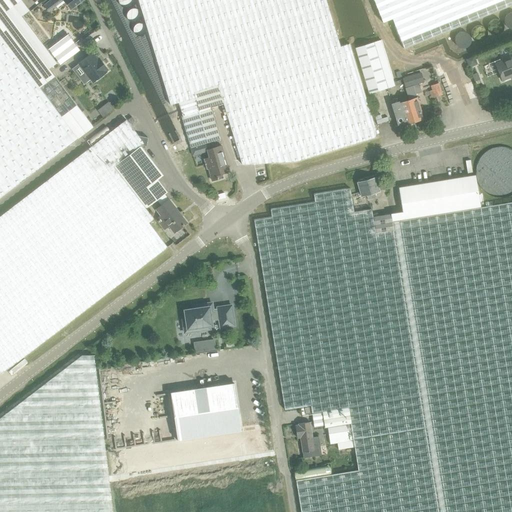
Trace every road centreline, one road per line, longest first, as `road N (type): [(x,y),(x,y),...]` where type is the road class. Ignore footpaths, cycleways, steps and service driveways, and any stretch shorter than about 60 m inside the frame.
road 1 (unclassified): [(292,511),(251,256),(230,219)]
road 2 (unclassified): [(230,219),(297,178),(511,121)]
road 3 (unclassified): [(0,395),(223,224)]
road 4 (unclassified): [(0,202),(137,96)]
road 5 (unclassified): [(223,224),(181,186),(137,96)]
